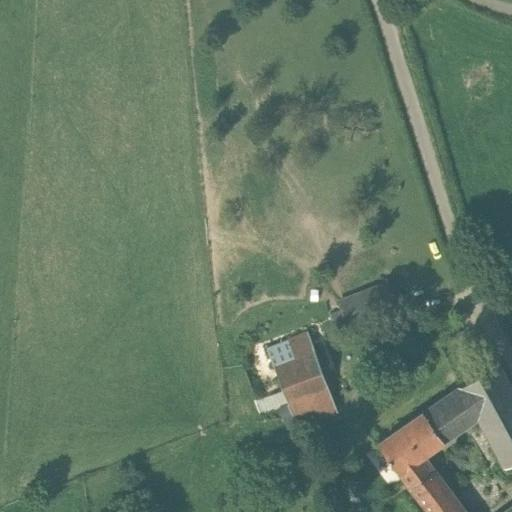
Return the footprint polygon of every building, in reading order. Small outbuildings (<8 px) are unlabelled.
[(346,327),(385,312),(375,287),(338,301),(346,327)] [(297,428),(336,414),(306,331),(283,340),(285,343),(266,350),(282,390),(287,404),(297,428)] [(511,389),(496,360),(378,444),(411,488),(436,470),(425,456),(476,418),(504,466),(511,463),(511,389)] [(262,414),(287,404),(282,390),(255,401),(254,402),(259,415),(262,414)] [(511,511),(511,503),(499,511),(467,511),(436,470),(411,488),(428,511),(511,511)]
